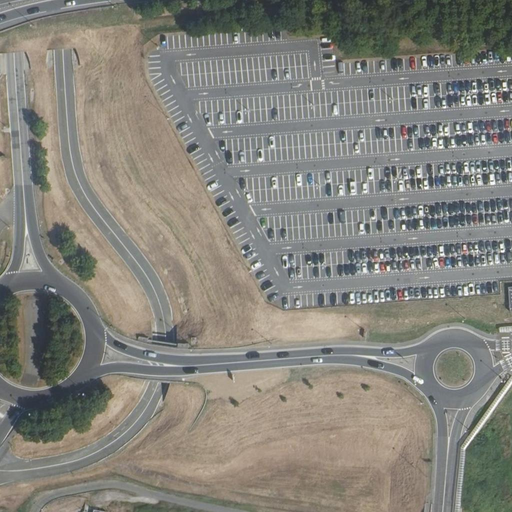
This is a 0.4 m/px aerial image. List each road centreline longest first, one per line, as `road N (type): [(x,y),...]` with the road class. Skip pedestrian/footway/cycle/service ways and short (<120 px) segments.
road 1 (unclassified): [(0,469),(78,460),(122,435),(156,388),(165,342),(147,276),(77,178),(58,0)]
road 2 (unclassified): [(25,216),(11,0)]
road 3 (unclassified): [(144,362),(313,357)]
road 4 (unclassified): [(313,357),(400,372),(430,386)]
